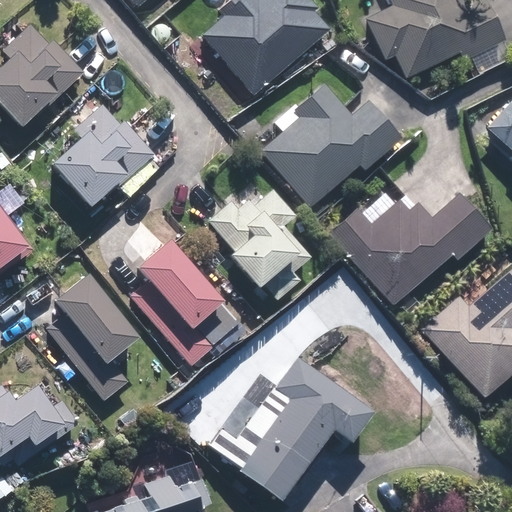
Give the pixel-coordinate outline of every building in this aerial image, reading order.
[(206,33),(256,91),(332,25),(316,7),(319,5),(315,0),(235,0),(224,10),(227,14),(206,33)] [(397,52),(410,75),(462,48),(466,56),(506,36),(490,0),(392,0),(394,2),(367,17),(388,57),(397,52)] [(0,66),(0,93),(24,120),(55,93),(56,94),(85,69),(56,37),(49,43),(32,24),(7,46),(14,53),(0,66)] [(266,144),(314,201),(361,162),(364,165),(402,133),(373,99),(355,115),(329,84),(302,107),(305,111),(266,144)] [(511,98),(489,124),(511,144),(511,98)] [(56,159),(94,201),(124,173),(127,176),(156,150),(127,118),(122,123),(104,103),(77,127),(84,134),(56,159)] [(234,200),(212,219),(272,288),(312,254),(286,225),(297,215),(274,188),(256,204),(250,198),(240,207),(234,200)] [(332,230),(395,301),(454,249),(458,253),(493,223),(462,188),(432,213),(420,199),(416,203),(406,191),(395,201),(386,191),(363,211),(359,207),(332,230)] [(0,272),(35,247),(0,199),(0,272)] [(225,295),(174,235),(141,263),(153,278),(136,292),(194,360),(217,340),(198,317),(225,295)] [(427,325),(486,391),(511,368),(511,266),(472,303),(463,293),(427,325)] [(73,307),(49,325),(105,398),(129,380),(111,356),(143,332),(93,267),(61,292),(73,307)] [(215,443),(284,493),(337,421),(352,431),(373,403),(301,350),(237,436),(226,428),(215,443)] [(0,444),(3,448),(8,444),(19,460),(78,419),(63,398),(57,402),(41,378),(18,393),(11,384),(7,386),(4,381),(0,383),(0,444)] [(210,511),(193,465),(106,496),(111,511),(210,511)]
